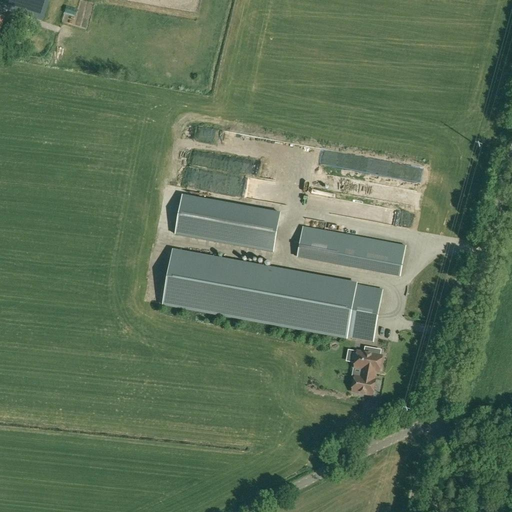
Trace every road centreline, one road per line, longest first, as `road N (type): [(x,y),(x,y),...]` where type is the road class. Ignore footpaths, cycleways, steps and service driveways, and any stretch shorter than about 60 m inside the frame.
road 1 (unclassified): [(436,424),(511,152)]
road 2 (unclassified): [(249,511),(436,424)]
